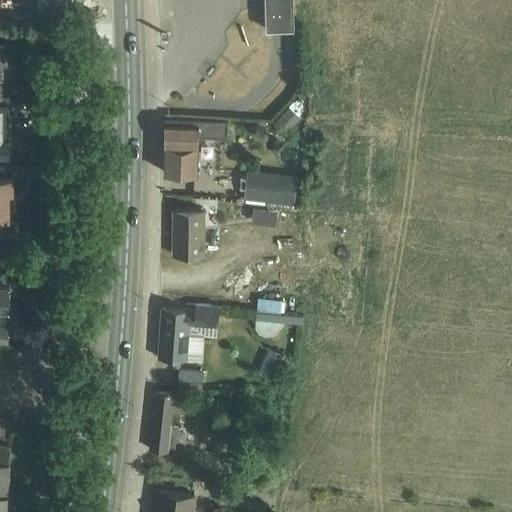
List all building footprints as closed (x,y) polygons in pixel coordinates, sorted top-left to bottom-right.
[(71,0),(37,0),(38,13),(44,12),(72,11),(71,0)] [(264,0),(266,29),(294,28),(292,0),(264,0)] [(287,106),(273,121),(283,130),(297,116),(287,106)] [(165,143),(164,172),(196,173),(197,133),(226,135),(226,123),(197,121),(197,124),(165,123),(165,143)] [(296,171),(248,169),(247,198),(295,199),(296,171)] [(0,220),(9,221),(9,195),(12,195),(12,178),(0,177),(0,220)] [(243,192),(244,180),(227,179),(227,191),(243,192)] [(233,205),(222,206),(222,213),(234,213),(233,205)] [(240,220),(249,218),(247,207),(238,209),(240,220)] [(253,207),(252,221),(263,222),(264,209),(253,207)] [(202,254),(203,210),(174,210),(173,254),(202,254)] [(0,308),(8,309),(9,284),(0,284),(0,308)] [(285,309),(286,295),(260,294),(259,324),(298,326),(299,310),(285,309)] [(186,359),(189,323),(217,325),(218,305),(195,303),(194,310),(161,307),(158,357),(186,359)] [(279,361),(265,355),(257,375),(271,381),(279,361)] [(201,390),(202,370),(201,370),(178,368),(177,388),(199,390),(201,390)] [(155,391),(149,449),(174,451),(175,440),(179,436),(180,423),(179,422),(180,410),(186,411),(187,394),(155,391)] [(0,511),(5,511),(10,446),(0,445),(0,511)] [(225,484),(209,482),(208,495),(224,497),(225,484)] [(190,511),(193,494),(153,488),(150,511),(190,511)]
